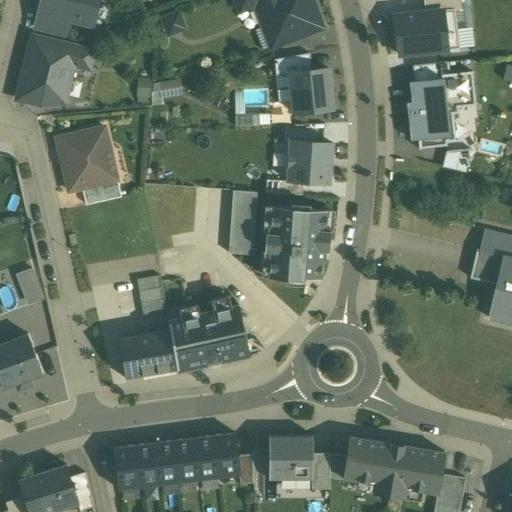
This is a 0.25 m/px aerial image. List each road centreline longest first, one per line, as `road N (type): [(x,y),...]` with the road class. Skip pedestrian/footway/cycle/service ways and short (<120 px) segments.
road 1 (residential): [(347,0),(366,136),(342,336)]
road 2 (residential): [(96,422),(32,140),(0,130)]
road 3 (unknown): [(311,348),(207,258),(176,252),(98,266)]
road 4 (residential): [(96,422),(251,402),(306,384)]
road 5 (residential): [(363,387),(423,421),(506,443)]
